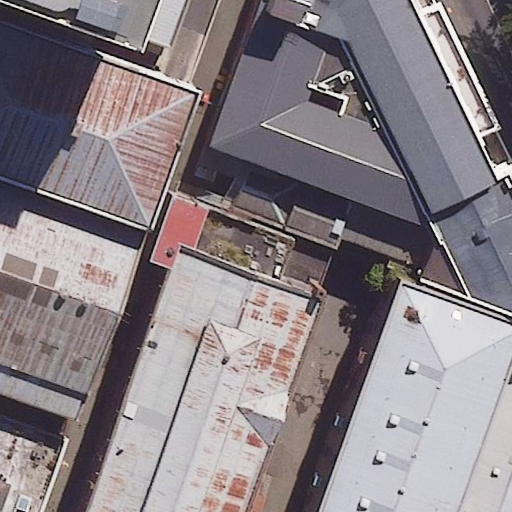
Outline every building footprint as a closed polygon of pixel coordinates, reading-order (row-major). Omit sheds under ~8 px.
[(53,0),(0,0),(0,11),(43,28),(53,0)] [(208,0),(105,0),(195,34),(208,0)] [(511,173),(430,0),(271,0),(223,139),(426,209),(461,272),(511,294),(511,173)] [(37,55),(0,41),(0,168),(152,226),(207,84),(49,24),(37,55)] [(150,262),(0,205),(0,365),(96,402),(150,262)] [(226,511),(313,274),(174,229),(67,511),(226,511)] [(427,511),(506,306),(394,264),(300,511),(427,511)] [(511,511),(511,349),(509,349),(447,511),(511,511)] [(0,511),(34,511),(49,475),(0,456),(0,511)]
